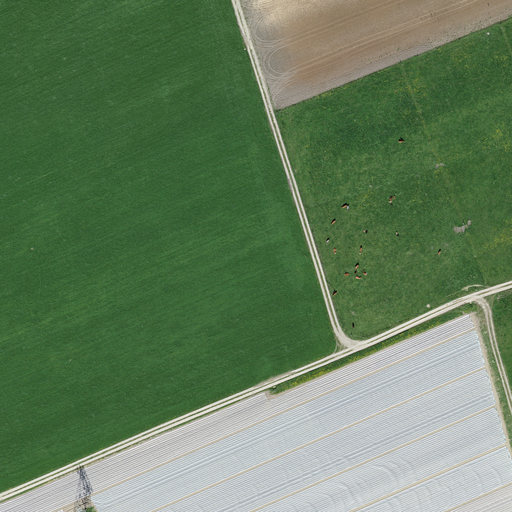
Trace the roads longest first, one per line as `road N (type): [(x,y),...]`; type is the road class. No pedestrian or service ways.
road 1 (track): [(0,496),(511,284)]
road 2 (track): [(234,0),(333,317),(354,347)]
road 3 (track): [(473,295),(488,314),(511,408)]
